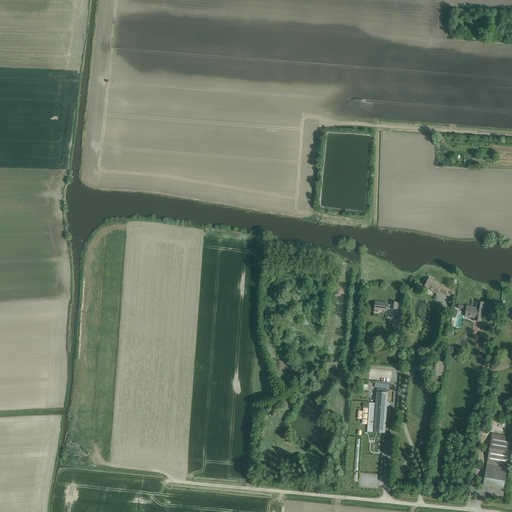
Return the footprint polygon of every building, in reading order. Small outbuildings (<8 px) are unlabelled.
[(427,282),(424,286),(437,293),(439,290),(445,294),(450,297),(453,291),(448,288),(441,284),(441,285),(433,281),(433,280),(433,279),(429,277),(428,277),(426,280),(426,282),(427,282)] [(387,303),(375,301),(374,308),(387,310),(387,308),(401,310),(402,303),(391,302),(390,305),(387,305),(387,303)] [(480,321),(484,302),(477,301),(476,307),(466,306),(464,316),(474,318),(473,320),(480,321)] [(389,383),(375,382),(375,387),(377,387),(376,403),(369,403),(367,432),(384,433),(388,393),(389,383)] [(492,434),(483,485),(503,489),(507,468),(511,437),(492,434)]
